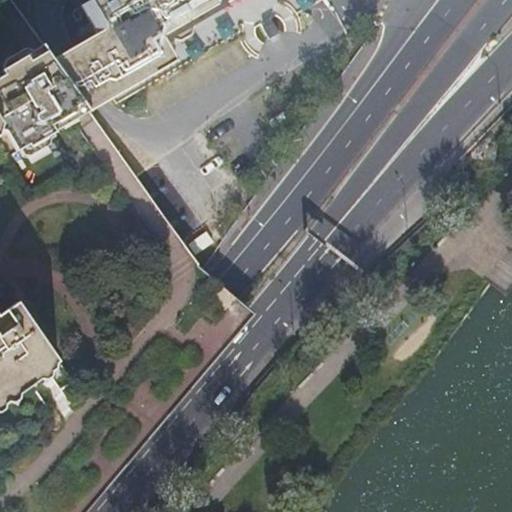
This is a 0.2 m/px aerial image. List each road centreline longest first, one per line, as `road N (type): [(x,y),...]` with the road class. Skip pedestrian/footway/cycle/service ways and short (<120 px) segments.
road 1 (primary): [(215,386),(315,237),(505,0)]
road 2 (primary): [(215,386),(511,57)]
road 3 (primary): [(454,0),(227,294)]
road 4 (primary): [(421,0),(250,232),(227,294)]
road 5 (primary): [(227,294),(48,511)]
road 6 (primary): [(110,511),(215,386)]
